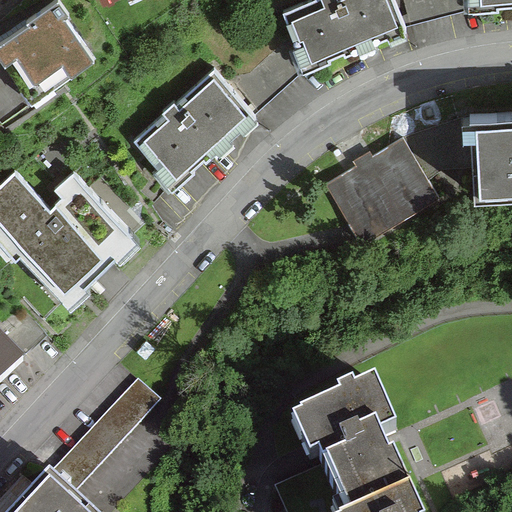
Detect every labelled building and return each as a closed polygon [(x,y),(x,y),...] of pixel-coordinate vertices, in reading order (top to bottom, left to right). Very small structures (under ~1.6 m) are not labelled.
[(22,21),(0,36),(0,50),(32,95),(95,51),(65,9),(69,7),(63,0),(45,0),(26,14),(28,17),(22,21)] [(398,0),(294,0),(275,8),(288,38),(299,66),(369,37),(387,30),(390,38),(408,30),(408,24),(398,0)] [(468,0),(403,0),(411,23),(474,7),(474,1),(469,2),(468,0)] [(240,80),(262,105),(302,72),(299,66),(288,38),(240,80)] [(254,114),(213,69),(136,138),(159,164),(156,166),(173,185),(197,164),(195,162),(204,154),(205,155),(211,150),(216,145),(219,148),(232,136),(228,131),(239,120),(243,124),(254,114)] [(511,104),(462,108),(462,117),(463,128),(470,128),(472,162),(474,186),(511,183),(511,104)] [(404,134),(429,176),(442,164),(472,162),(470,128),(463,128),(462,117),(404,134)] [(429,176),(404,134),(373,153),(370,147),(361,153),(353,157),(358,165),(327,183),(356,229),(363,242),(441,195),(429,176)] [(15,169),(0,182),(0,239),(15,255),(21,250),(69,302),(91,282),(83,274),(115,246),(120,251),(137,236),(74,168),(55,186),(63,194),(49,206),(15,169)] [(0,380),(25,356),(1,332),(0,330),(0,380)] [(302,412),(294,416),(307,446),(310,452),(319,448),(326,463),(276,485),(288,511),(352,511),(413,485),(395,447),(391,449),(384,433),(399,426),(376,376),(354,385),(352,381),(337,388),(339,393),(301,410),(302,412)] [(139,378),(51,472),(73,493),(161,399),(139,378)] [(49,471),(10,511),(94,511),(73,493),(51,472),(49,471)] [(424,511),(413,485),(352,511),(424,511)]
